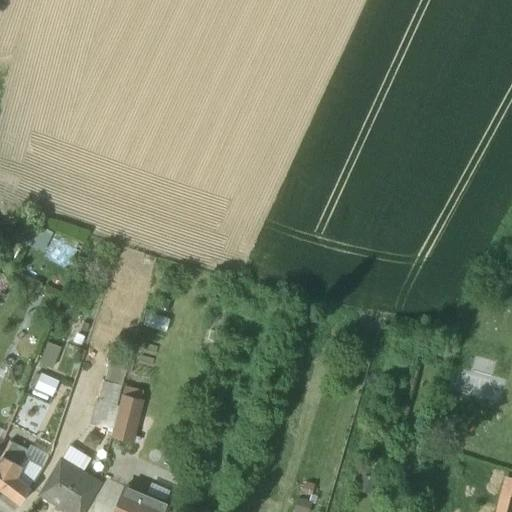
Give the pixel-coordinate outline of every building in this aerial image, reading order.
[(128,362),(115,359),(113,366),(126,370),(128,362)] [(113,366),(108,365),(104,381),(120,385),(122,385),(126,370),(113,366)] [(40,373),(35,389),(54,394),(58,379),(40,373)] [(104,381),(103,381),(98,402),(96,401),(90,424),(112,429),(118,407),(115,406),(120,385),(104,381)] [(142,401),(122,395),(112,436),(132,441),(142,401)] [(29,452),(9,442),(0,458),(0,490),(19,505),(28,490),(18,482),(29,452)] [(91,459),(69,446),(61,460),(82,473),(91,459)] [(61,460),(60,459),(39,495),(67,511),(81,511),(99,483),(82,473),(61,460)] [(511,475),(502,474),(496,511),(507,511),(510,494),(511,494),(511,475)] [(169,492),(151,484),(146,496),(164,504),(169,492)] [(146,496),(125,487),(114,511),(165,511),(168,506),(164,504),(146,496)]
